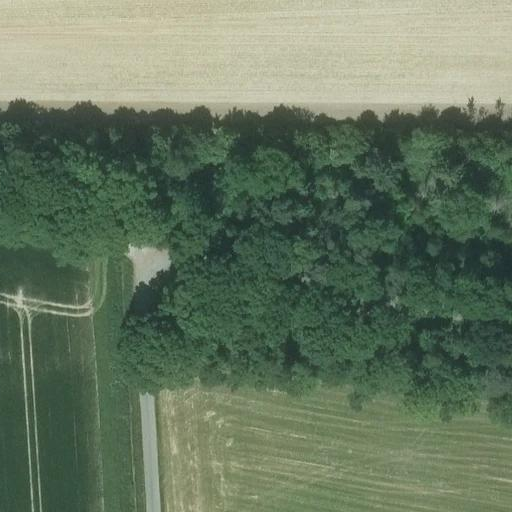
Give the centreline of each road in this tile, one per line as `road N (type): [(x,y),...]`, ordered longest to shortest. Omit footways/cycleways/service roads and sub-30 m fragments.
road 1 (unclassified): [(511,325),(139,250),(153,511)]
road 2 (track): [(139,250),(0,222)]
